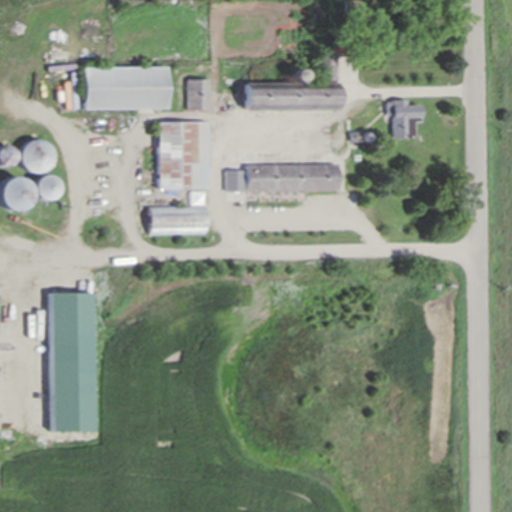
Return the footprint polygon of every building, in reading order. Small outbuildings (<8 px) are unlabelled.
[(244,111),(336,111),(336,54),(327,54),(327,85),(243,86),(244,111)] [(82,68),(82,110),(166,109),(165,67),(82,68)] [(209,111),(209,81),(194,81),(194,95),(186,95),(186,111),(209,111)] [(419,122),(419,106),(405,106),(405,100),(390,100),(391,138),(413,138),(413,123),(419,122)] [(157,123),(157,190),(208,190),(207,122),(157,123)] [(51,142),(21,141),(20,172),(50,173),(51,142)] [(337,164),(245,165),(245,171),(224,171),(225,193),(337,192),(337,164)] [(34,200),(56,200),(55,176),(33,176),(34,200)] [(0,208),(27,209),(28,180),(0,179),(0,208)] [(204,192),(190,192),(190,206),(148,207),(149,235),(205,234),(204,192)] [(50,433),(93,432),(91,293),(48,294),(50,433)]
